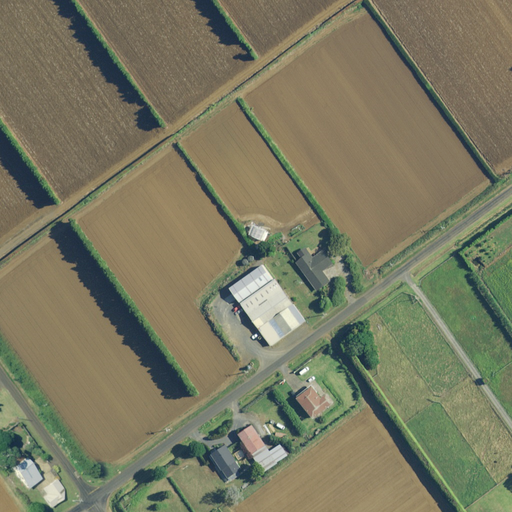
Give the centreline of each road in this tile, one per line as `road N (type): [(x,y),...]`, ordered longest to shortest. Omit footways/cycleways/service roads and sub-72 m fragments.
road 1 (unclassified): [(91,498),(511,189)]
road 2 (unclassified): [(0,371),(91,498)]
